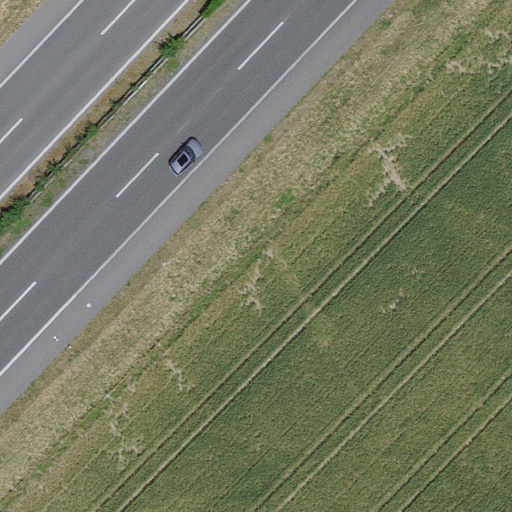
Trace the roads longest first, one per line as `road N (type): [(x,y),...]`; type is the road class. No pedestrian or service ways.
road 1 (motorway): [(0,320),(305,0)]
road 2 (motorway): [(135,0),(0,142)]
